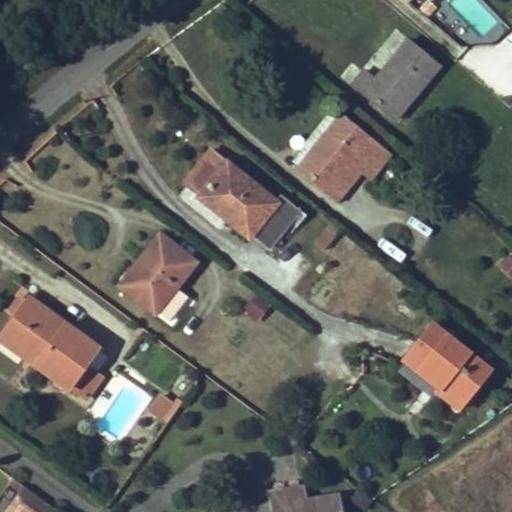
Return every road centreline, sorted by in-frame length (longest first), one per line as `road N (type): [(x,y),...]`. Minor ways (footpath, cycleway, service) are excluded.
road 1 (residential): [(93,65),(127,147),(152,180),(324,320),(393,346)]
road 2 (tertiary): [(93,65),(0,144)]
